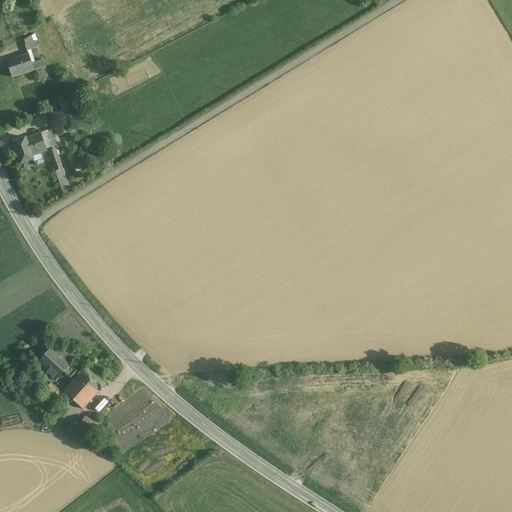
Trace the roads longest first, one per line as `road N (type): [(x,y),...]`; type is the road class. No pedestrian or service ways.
road 1 (secondary): [(331,511),(208,432),(132,364),(60,282),(0,179)]
road 2 (unknown): [(26,229),(402,0)]
